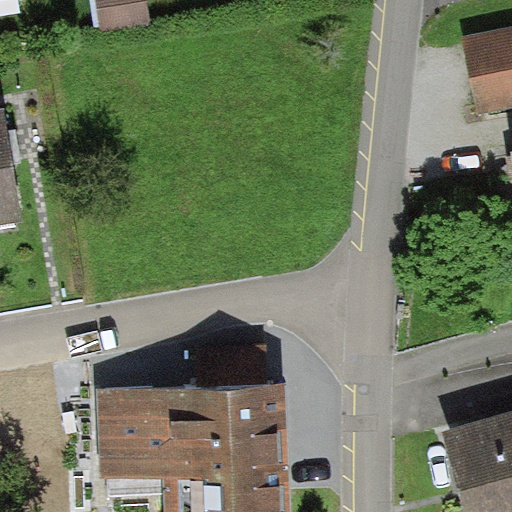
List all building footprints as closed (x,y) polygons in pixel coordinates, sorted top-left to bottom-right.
[(96,0),(102,34),(150,27),(146,0),(96,0)] [(511,106),(511,24),(460,36),(479,114),(511,106)] [(0,229),(23,225),(10,148),(4,113),(0,113),(0,229)] [(176,392),(97,395),(101,485),(163,482),(164,511),(292,511),(287,387),(176,392)] [(511,511),(511,415),(443,435),(459,491),(464,511),(511,511)]
